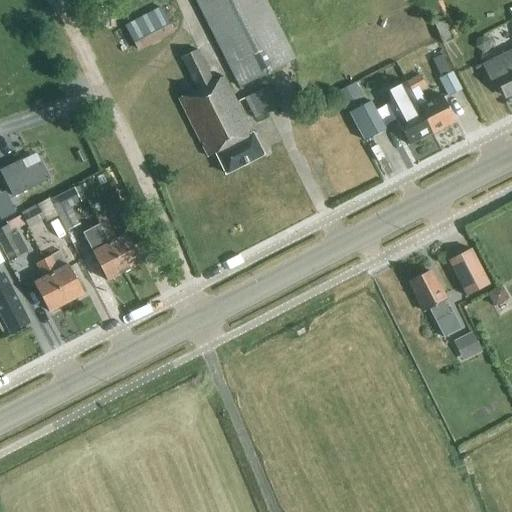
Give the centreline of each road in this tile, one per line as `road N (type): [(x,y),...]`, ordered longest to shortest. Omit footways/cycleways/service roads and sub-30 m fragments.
road 1 (primary): [(193,326),(511,158)]
road 2 (primary): [(0,425),(193,326)]
